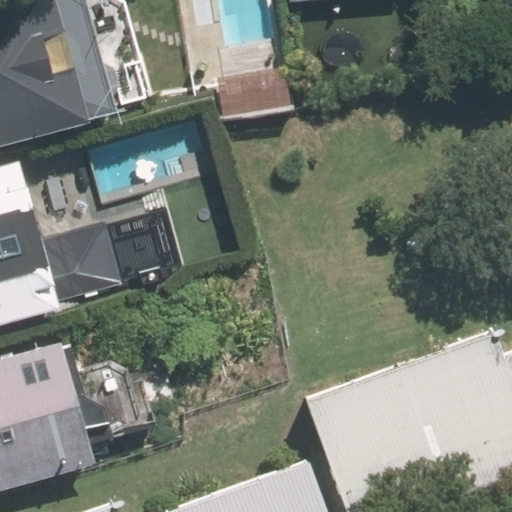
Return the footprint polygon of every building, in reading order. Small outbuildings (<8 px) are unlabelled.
[(100,109),(71,0),(0,0),(0,142),(73,123),(72,115),(100,109)] [(399,0),(304,0),(306,28),(401,21),(399,0)] [(0,327),(50,314),(8,161),(0,163),(0,327)] [(511,342),(492,350),(483,326),(302,392),(346,511),(390,511),(511,467),(511,342)] [(49,340),(0,353),(0,484),(82,462),(49,340)] [(319,511),(302,461),(154,511),(113,511),(107,493),(52,511),(319,511)]
